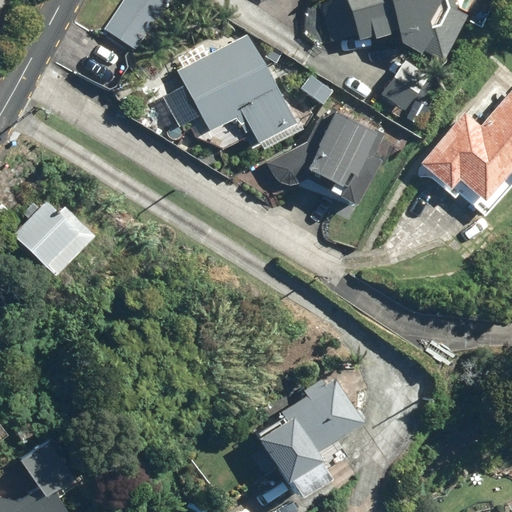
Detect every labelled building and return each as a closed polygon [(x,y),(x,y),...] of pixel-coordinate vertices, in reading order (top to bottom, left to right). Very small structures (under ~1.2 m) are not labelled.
[(136,46),(164,0),(122,0),(106,27),(136,46)] [(347,0),(360,39),(389,29),(452,56),(476,0),(347,0)] [(245,111),(264,149),(301,130),(251,32),(178,69),(184,81),(162,92),(179,127),(204,114),(211,128),(245,111)] [(426,73),(403,56),(379,90),(402,107),(426,73)] [(332,87),(311,73),(301,89),(321,103),(332,87)] [(460,189),(488,212),(511,183),(511,88),(511,87),(482,122),(464,107),(417,164),(455,196),(460,189)] [(336,107),(309,162),(352,182),(356,201),(359,202),(378,162),(384,165),(395,142),(382,136),(385,130),(336,107)] [(45,196),(13,230),(55,270),(93,231),(66,206),(61,211),(45,196)] [(365,418),(336,375),(326,381),(322,376),(303,388),(307,393),(281,410),(285,416),(261,433),(302,493),(336,470),(331,463),(349,451),(339,436),(365,418)] [(22,456),(43,487),(4,511),(70,511),(59,494),(82,479),(53,435),(22,456)]
